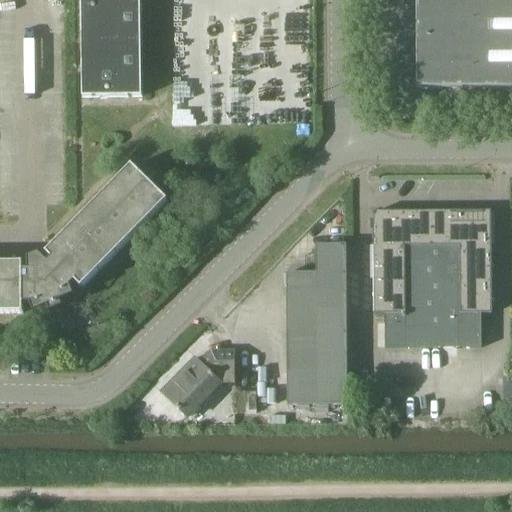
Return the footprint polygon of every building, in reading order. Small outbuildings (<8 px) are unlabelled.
[(81,0),(83,97),(143,97),(141,0),(81,0)] [(511,0),(418,0),(419,86),(511,85),(511,0)] [(0,313),(25,313),(24,304),(31,304),(35,313),(48,306),(51,312),(64,307),(61,301),(75,295),(71,287),(76,281),(83,287),(168,200),(160,192),(132,165),(56,242),(46,253),(51,258),(45,264),(43,264),(42,262),(33,266),(33,268),(31,271),(23,271),(23,263),(11,263),(0,263),(0,313)] [(374,212),(375,314),(386,314),(386,348),(482,348),(482,313),(492,313),(491,212),(374,212)] [(348,403),(346,245),(317,245),(317,273),(287,273),(288,404),(348,403)] [(235,352),(213,351),(201,362),(197,358),(162,392),(188,417),(222,382),(235,382),(235,352)]
